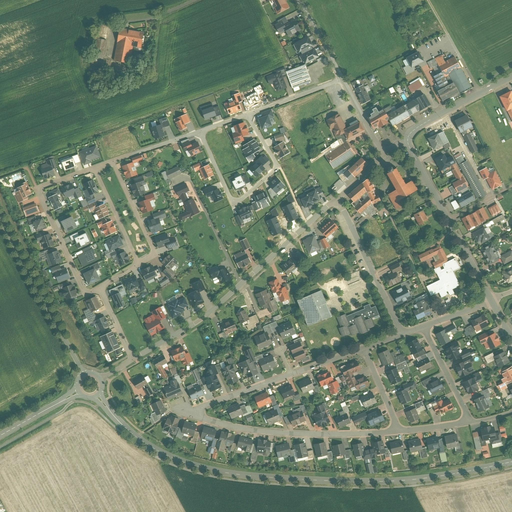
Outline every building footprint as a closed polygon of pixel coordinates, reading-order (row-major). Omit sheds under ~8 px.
[(273,0),(275,2),(274,4),(276,7),(275,8),(278,13),(288,8),(283,0),(273,0)] [(286,30),(288,34),(295,30),(296,32),(300,30),(295,20),(291,22),(292,23),(285,27),(286,30)] [(286,30),(285,27),(283,24),(282,22),(279,24),(276,25),(280,34),(286,30)] [(134,31),(120,29),(114,61),(129,64),(131,53),(133,46),(131,46),(134,31)] [(144,33),(134,31),(131,46),(133,46),(133,45),(136,46),(136,47),(141,48),(144,33)] [(308,37),(295,44),(299,51),(300,51),(311,45),(312,45),(308,37)] [(106,40),(98,39),(94,58),(103,59),(106,40)] [(313,49),(311,45),(300,51),(302,55),(313,49)] [(302,55),(306,63),(318,56),(314,49),(313,49),(302,55)] [(405,59),(410,69),(423,63),(417,53),(405,59)] [(441,56),(435,59),(438,65),(438,66),(445,63),(441,56)] [(445,63),(438,66),(442,73),(459,64),(455,57),(445,63)] [(430,61),(424,65),(427,71),(433,67),(430,61)] [(459,64),(442,73),(445,78),(444,78),(448,86),(453,83),(459,93),(460,95),(472,88),(459,64)] [(305,65),(286,72),(288,76),(293,89),(311,82),(305,65)] [(285,69),(277,72),(278,74),(280,73),(282,78),(288,76),(286,72),(285,69)] [(278,74),(269,78),(270,82),(274,81),(277,90),(285,87),(282,78),(280,73),(278,74)] [(442,73),(434,77),(441,89),(448,86),(444,78),(445,78),(442,73)] [(419,80),(408,87),(412,93),(423,86),(419,80)] [(441,89),(437,91),(443,102),(459,93),(453,83),(448,86),(441,89)] [(363,85),(355,89),(358,95),(366,91),(363,85)] [(366,91),(358,95),(363,104),(371,100),(366,91)] [(511,92),(500,97),(507,111),(511,108),(511,93),(511,92)] [(238,101),(238,102),(242,101),(239,93),(233,95),(235,101),(238,101)] [(419,98),(415,100),(414,100),(414,101),(404,107),(409,116),(410,116),(412,115),(414,114),(414,113),(416,112),(417,112),(419,110),(420,111),(421,111),(422,110),(423,109),(425,108),(427,107),(428,107),(430,106),(430,105),(424,95),(423,95),(424,95),(419,98),(419,97),(419,98)] [(241,110),(238,102),(238,101),(235,101),(226,105),(229,114),(241,110)] [(210,119),(217,116),(213,108),(212,104),(201,107),(205,119),(210,118),(210,119)] [(389,106),(383,110),(387,116),(390,114),(390,113),(391,113),(392,110),(389,106)] [(390,114),(387,116),(390,121),(393,126),(409,116),(404,107),(390,114)] [(262,113),(264,118),(268,116),(269,118),(273,117),(271,110),(262,113)] [(383,110),(369,119),(374,128),(383,123),(384,124),(390,121),(387,116),(383,110)] [(186,114),(178,118),(179,121),(176,123),(176,124),(176,125),(177,127),(178,127),(180,131),(187,128),(185,124),(190,122),(186,114)] [(346,129),(339,115),(327,121),(330,127),(332,126),(339,140),(346,136),(343,131),(346,129)] [(264,118),(259,120),(262,129),(271,126),(269,118),(268,116),(264,118)] [(467,116),(455,122),(461,133),(469,129),(472,127),(467,116)] [(167,117),(159,120),(161,124),(162,127),(170,125),(167,117)] [(346,129),(343,131),(346,136),(347,138),(349,142),(361,135),(361,133),(365,131),(360,122),(346,129)] [(161,124),(151,127),(155,139),(165,136),(162,127),(161,124)] [(245,127),(244,124),(235,127),(237,133),(234,135),(233,135),(236,144),(244,141),(242,136),(247,134),(246,131),(247,130),(246,127),(245,127)] [(452,128),(443,132),(448,143),(452,150),(461,146),(452,128)] [(469,129),(461,133),(463,137),(464,137),(470,134),(471,133),(469,129)] [(448,143),(443,132),(437,135),(443,145),(448,143)] [(283,133),(274,136),(276,142),(285,139),(283,133)] [(470,134),(464,137),(468,145),(474,142),(470,134)] [(437,135),(429,139),(434,150),(443,145),(437,135)] [(339,140),(338,141),(331,145),(331,146),(310,160),(312,163),(333,149),(333,150),(340,145),(345,139),(347,138),(346,136),(339,140)] [(355,154),(345,139),(340,145),(341,146),(326,157),(334,168),(355,154)] [(249,154),(250,155),(252,154),(259,150),(253,140),(244,146),(249,154)] [(190,142),(183,145),(186,151),(189,149),(192,156),(201,151),(198,143),(192,145),(191,144),(190,142)] [(474,142),(468,145),(472,153),(478,150),(474,142)] [(281,158),(289,153),(283,143),(275,148),(281,158)] [(96,148),(84,152),(85,154),(87,159),(89,158),(90,160),(99,157),(96,148)] [(252,154),(250,155),(249,154),(246,156),(250,163),(255,158),(252,154)] [(443,155),(436,159),(441,169),(442,170),(449,166),(450,165),(455,163),(452,157),(446,160),(443,155)] [(257,163),(258,162),(262,166),(267,162),(261,156),(255,162),(257,163)] [(465,162),(461,156),(458,158),(455,159),(459,165),(465,162)] [(73,158),(62,162),(65,170),(76,167),(73,158)] [(351,168),(349,171),(353,176),(355,177),(368,165),(362,158),(351,168)] [(55,159),(47,162),(49,167),(51,166),(52,169),(57,167),(55,159)] [(486,196),(467,161),(465,162),(459,165),(478,201),(486,196)] [(201,162),(193,166),(195,171),(200,169),(203,167),(201,162)] [(262,166),(258,162),(257,163),(250,169),(256,176),(264,169),(262,166)] [(463,178),(455,163),(450,165),(452,168),(453,170),(452,171),(458,181),(463,178)] [(132,164),(123,167),(124,171),(125,175),(126,174),(127,178),(137,175),(132,164)] [(208,165),(203,167),(200,169),(205,180),(213,176),(208,165)] [(449,166),(442,170),(441,169),(439,170),(442,175),(448,172),(447,171),(452,168),(450,165),(449,166)] [(49,167),(42,169),(43,174),(43,175),(43,176),(44,177),(45,178),(48,177),(52,176),(54,175),(52,169),(51,166),(49,167)] [(349,166),(344,169),(345,171),(339,177),(343,182),(346,179),(348,181),(353,176),(349,171),(351,168),(349,166)] [(178,167),(167,173),(170,179),(181,174),(178,167)] [(405,185),(403,181),(404,181),(404,180),(403,181),(401,177),(402,177),(402,176),(401,177),(399,173),(400,173),(400,172),(399,173),(396,169),(397,168),(396,168),(394,168),(394,169),(394,168),(393,168),(392,168),(392,167),(388,169),(389,170),(388,171),(388,172),(387,173),(387,174),(386,174),(387,174),(390,178),(389,179),(390,179),(392,182),(391,183),(392,183),(394,186),(393,187),(394,186),(396,190),(390,194),(389,192),(388,193),(389,195),(388,195),(396,210),(405,204),(402,199),(411,194),(418,190),(413,180),(412,181),(411,179),(409,180),(410,182),(405,185)] [(489,175),(486,169),(479,172),(484,180),(487,178),(486,177),(489,175)] [(501,184),(494,172),(489,175),(486,177),(487,178),(492,189),(495,187),(495,188),(498,186),(501,185),(501,184)] [(246,174),(242,177),(245,184),(250,182),(246,174)] [(230,180),(235,190),(246,185),(245,184),(242,177),(241,175),(230,180)] [(142,176),(134,179),(136,184),(141,182),(141,183),(144,182),(142,176)] [(271,187),(276,193),(277,193),(284,186),(277,178),(269,185),(271,187)] [(375,190),(369,178),(362,184),(366,192),(367,194),(373,191),(375,190)] [(458,181),(453,184),(457,192),(468,187),(463,178),(458,181)] [(92,180),(84,184),(86,190),(85,190),(87,195),(97,191),(92,180)] [(136,184),(132,186),(133,189),(132,189),(134,193),(135,196),(140,195),(145,193),(141,183),(141,182),(136,184)] [(31,194),(26,183),(22,184),(23,186),(17,189),(20,194),(16,196),(19,202),(26,199),(25,197),(31,194)] [(71,184),(63,188),(67,196),(75,193),(71,184)] [(186,184),(175,189),(179,196),(180,196),(186,193),(189,191),(186,184)] [(362,184),(348,196),(354,202),(358,199),(361,196),(366,192),(362,184)] [(210,193),(214,191),(212,186),(204,190),(207,198),(211,196),(210,193)] [(468,187),(457,192),(454,194),(457,200),(470,192),(471,193),(473,192),(470,186),(468,187)] [(276,193),(271,187),(268,191),(272,199),(277,194),(277,193),(276,193)] [(223,199),(219,189),(214,191),(210,193),(211,196),(214,203),(223,199)] [(313,195),(310,196),(313,202),(319,199),(315,191),(312,192),(313,195)] [(373,191),(367,194),(372,205),(380,201),(378,195),(375,197),(373,191)] [(265,192),(255,197),(256,201),(259,207),(260,207),(270,202),(265,192)] [(364,200),(361,202),(358,199),(354,202),(351,204),(363,217),(368,213),(370,211),(374,208),(372,205),(367,194),(366,192),(361,196),(364,200)] [(470,192),(457,200),(461,207),(474,200),(471,193),(470,192)] [(193,199),(189,201),(186,193),(180,196),(184,203),(188,212),(179,216),(182,221),(190,217),(199,213),(193,199)] [(48,197),(54,210),(62,206),(57,194),(48,197)] [(289,204),(292,203),(295,202),(291,194),(286,198),(289,204)] [(313,202),(310,196),(308,197),(308,196),(301,199),(305,208),(308,206),(309,207),(309,208),(312,207),(312,206),(311,205),(313,204),(313,202)] [(148,200),(140,203),(141,206),(140,206),(142,210),(142,209),(144,213),(152,210),(149,201),(148,200)] [(259,207),(256,201),(252,203),(255,211),(261,209),(260,207),(259,207)] [(95,202),(88,206),(90,211),(95,209),(94,209),(98,207),(95,202)] [(289,204),(282,208),(289,223),(299,218),(292,203),(289,204)] [(500,211),(497,204),(489,209),(492,216),(500,211)] [(36,205),(24,209),(26,216),(38,211),(36,205)] [(98,207),(94,209),(95,209),(97,214),(98,214),(100,219),(109,215),(104,205),(98,207)] [(249,206),(238,211),(240,215),(242,220),(243,220),(253,215),(249,206)] [(274,218),(276,217),(279,216),(275,208),(270,212),(274,218)] [(374,208),(370,211),(368,213),(371,217),(376,212),(374,208)] [(469,215),(462,219),(468,229),(474,225),(475,226),(481,222),(488,218),(483,208),(476,212),(476,213),(470,216),(469,215)] [(164,211),(153,214),(155,219),(158,218),(159,219),(166,217),(164,211)] [(429,223),(422,211),(414,215),(421,227),(429,223)] [(242,220),(240,215),(235,217),(239,225),(244,223),(243,220),(242,220)] [(35,216),(27,219),(30,226),(34,225),(33,222),(37,220),(35,216)] [(72,217),(61,222),(66,232),(77,227),(72,217)] [(274,218),(266,222),(273,237),(283,232),(276,217),(274,218)] [(37,220),(33,222),(34,225),(36,232),(46,228),(42,218),(37,220)] [(155,219),(148,221),(152,233),(159,230),(162,229),(159,219),(158,218),(155,219)] [(331,220),(320,230),(327,238),(338,228),(331,220)] [(112,222),(102,226),(106,236),(116,231),(112,222)] [(484,228),(473,234),(478,242),(483,239),(482,238),(484,237),(486,241),(490,239),(484,228)] [(44,232),(36,235),(38,241),(41,240),(41,238),(46,236),(44,232)] [(75,238),(79,236),(77,232),(70,236),(72,240),(75,239),(75,238)] [(79,236),(75,238),(75,239),(77,242),(79,241),(81,246),(87,244),(86,243),(89,241),(86,233),(79,236)] [(167,234),(156,238),(159,247),(167,245),(170,243),(169,240),(167,234)] [(46,236),(41,238),(41,240),(44,248),(53,245),(52,241),(53,241),(52,238),(51,238),(50,235),(46,236)] [(119,236),(106,242),(110,250),(123,245),(119,236)] [(314,237),(304,241),(310,253),(319,249),(314,237)] [(177,246),(174,238),(169,240),(170,243),(167,245),(169,249),(177,246)] [(329,247),(325,239),(320,241),(324,249),(329,247)] [(245,240),(241,242),(245,250),(249,248),(245,240)] [(491,245),(482,250),(483,250),(486,257),(485,257),(489,264),(500,258),(496,252),(495,252),(491,245)] [(83,253),(78,256),(83,266),(96,260),(94,254),(95,253),(93,249),(91,250),(83,253)] [(119,249),(111,253),(114,259),(117,258),(116,256),(121,254),(119,249)] [(442,249),(436,251),(433,252),(432,250),(419,256),(421,262),(433,256),(436,262),(433,264),(435,269),(443,265),(447,262),(446,260),(447,260),(442,249)] [(49,250),(40,253),(43,261),(49,258),(48,255),(50,254),(49,250)] [(50,254),(48,255),(49,258),(52,265),(61,261),(58,251),(50,254)] [(121,254),(116,256),(117,258),(120,265),(128,262),(129,261),(125,252),(121,254)] [(245,252),(242,254),(243,256),(236,259),(236,260),(236,259),(239,267),(240,267),(243,266),(244,267),(247,265),(247,264),(250,262),(246,254),(245,252)] [(511,259),(511,254),(511,255),(511,256),(504,260),(504,259),(502,260),(504,264),(511,259)] [(170,255),(167,258),(167,257),(166,257),(166,258),(164,260),(165,260),(162,263),(167,268),(169,270),(170,269),(177,262),(170,255)] [(293,258),(289,261),(286,263),(291,270),(294,268),(295,269),(299,265),(295,261),(292,257),(291,257),(293,258)] [(90,267),(92,271),(95,270),(100,268),(98,263),(90,267)] [(291,270),(286,263),(285,264),(286,264),(284,265),(281,267),(287,274),(291,270)] [(398,263),(390,267),(394,274),(396,273),(402,270),(398,263)] [(152,266),(142,271),(146,281),(154,277),(157,276),(155,271),(152,266)] [(217,267),(209,271),(213,278),(218,276),(216,273),(219,272),(217,267)] [(61,270),(55,272),(56,273),(59,282),(69,278),(66,268),(61,270)] [(169,270),(167,268),(163,273),(169,278),(174,273),(170,269),(169,270)] [(451,268),(440,274),(443,279),(427,287),(431,296),(439,292),(442,298),(449,294),(450,296),(454,294),(452,289),(460,285),(451,268)] [(163,277),(159,269),(155,271),(157,276),(154,277),(156,281),(163,277)] [(224,270),(222,269),(221,270),(220,272),(219,272),(216,273),(218,276),(218,277),(218,278),(220,281),(221,284),(231,279),(226,269),(224,270)] [(92,271),(85,274),(90,284),(99,279),(95,270),(92,271)] [(394,274),(391,275),(390,274),(388,276),(388,277),(386,278),(388,282),(388,283),(389,285),(390,285),(390,286),(400,281),(396,273),(394,274)] [(133,278),(125,281),(129,290),(138,286),(139,285),(137,282),(136,280),(137,280),(137,279),(136,276),(135,276),(133,277),(133,278)] [(142,280),(137,282),(139,285),(138,286),(141,290),(146,288),(146,287),(143,280),(142,280)] [(281,289),(279,284),(278,281),(278,282),(277,280),(269,283),(274,293),(273,293),(275,298),(279,296),(281,302),(282,302),(288,299),(287,295),(287,294),(286,291),(285,288),(281,289)] [(201,281),(192,285),(196,292),(198,291),(198,292),(205,289),(201,281)] [(70,286),(63,289),(64,292),(63,292),(65,296),(66,296),(67,299),(76,295),(75,292),(76,292),(75,288),(74,288),(73,285),(70,286)] [(124,290),(122,285),(109,290),(113,300),(114,300),(112,295),(119,292),(124,290)] [(405,287),(393,293),(397,301),(409,296),(405,287)] [(198,292),(198,291),(196,292),(188,296),(193,307),(203,302),(202,300),(201,300),(200,297),(198,292)] [(266,291),(260,293),(256,295),(258,299),(260,299),(263,305),(266,304),(270,302),(266,291)] [(332,317),(321,291),(297,301),(308,327),(332,317)] [(114,300),(118,308),(125,305),(119,292),(112,295),(114,300)] [(427,296),(423,298),(424,301),(427,305),(431,303),(427,296)] [(96,297),(87,301),(90,308),(92,311),(93,311),(100,307),(96,297)] [(177,300),(172,303),(172,304),(167,307),(173,318),(178,315),(180,314),(179,313),(184,311),(181,303),(180,301),(177,302),(177,300)] [(270,302),(266,304),(270,313),(275,311),(271,301),(270,302)] [(424,301),(419,303),(421,308),(414,311),(418,319),(431,313),(427,305),(424,301)] [(369,304),(364,307),(365,309),(346,317),(345,314),(337,318),(341,328),(339,329),(342,337),(350,334),(351,336),(359,333),(360,335),(368,332),(367,329),(375,326),(372,318),(379,315),(375,307),(371,308),(369,304)] [(90,308),(84,311),(87,318),(95,315),(93,311),(92,311),(90,308)] [(160,308),(152,312),(153,314),(156,318),(161,320),(166,317),(160,308)] [(245,310),(237,314),(241,323),(245,322),(249,320),(248,318),(245,310)] [(153,314),(144,320),(149,330),(149,331),(150,333),(151,334),(152,335),(164,328),(161,320),(156,318),(153,314)] [(95,315),(87,318),(90,324),(93,322),(98,320),(95,315)] [(484,315),(471,322),(473,326),(476,330),(480,328),(480,329),(489,325),(484,315)] [(98,320),(93,322),(94,325),(97,323),(100,330),(108,326),(107,323),(107,322),(106,320),(104,317),(98,320)] [(251,317),(248,318),(249,320),(245,322),(249,330),(256,327),(255,324),(254,324),(251,317)] [(226,323),(222,325),(225,332),(226,335),(228,334),(227,333),(232,331),(233,332),(237,330),(233,320),(232,320),(232,321),(226,323)] [(276,322),(270,324),(273,332),(279,330),(278,328),(278,327),(276,322)] [(278,327),(278,328),(279,330),(283,339),(296,334),(291,322),(278,327)] [(270,324),(264,326),(267,333),(268,334),(273,332),(270,324)] [(473,326),(467,329),(470,336),(476,333),(475,331),(476,330),(473,326)] [(445,330),(436,335),(442,345),(450,341),(446,334),(445,330)] [(226,335),(225,332),(221,334),(224,340),(229,338),(228,334),(226,335)] [(113,333),(101,338),(108,354),(120,348),(113,333)] [(267,333),(255,338),(259,349),(272,344),(268,334),(267,333)] [(486,333),(478,337),(482,343),(486,341),(485,339),(488,337),(486,333)] [(488,337),(485,339),(486,341),(490,349),(500,344),(498,341),(499,340),(498,340),(497,337),(497,336),(496,337),(495,334),(488,337)] [(422,350),(416,340),(408,344),(414,354),(418,352),(419,354),(422,352),(421,350),(422,350)] [(295,345),(290,347),(293,354),(303,350),(300,343),(295,345)] [(452,347),(446,350),(448,354),(446,354),(448,358),(449,357),(451,361),(461,356),(460,353),(462,353),(459,347),(456,348),(455,346),(452,347)] [(182,347),(172,352),(173,355),(175,360),(176,360),(179,359),(186,356),(186,355),(182,347)] [(251,349),(244,352),(248,361),(250,360),(248,355),(253,353),(251,349)] [(303,350),(293,354),(296,361),(301,359),(306,357),(303,350)] [(388,350),(379,354),(384,366),(393,362),(392,359),(388,350)] [(462,353),(460,353),(461,356),(463,359),(471,355),(474,354),(473,350),(469,352),(468,350),(462,353)] [(504,352),(494,357),(495,360),(499,367),(504,365),(505,365),(505,364),(506,364),(507,364),(507,363),(509,362),(508,362),(509,361),(507,359),(507,358),(504,352)] [(186,356),(179,359),(182,361),(182,360),(185,365),(193,361),(189,353),(186,355),(186,356)] [(253,353),(248,355),(250,360),(251,359),(253,362),(256,361),(257,362),(256,361),(255,357),(253,353)] [(491,354),(484,357),(488,364),(495,360),(494,357),(493,358),(491,354)] [(471,355),(463,359),(464,359),(466,365),(474,361),(471,355)] [(163,356),(154,361),(158,368),(162,366),(167,363),(163,356)] [(264,359),(259,361),(263,370),(269,368),(276,365),(272,356),(264,359)] [(428,358),(416,364),(420,372),(432,366),(428,358)] [(248,361),(242,363),(244,368),(241,369),(243,375),(247,373),(248,377),(257,373),(253,362),(251,359),(250,360),(248,361)] [(401,363),(396,365),(398,371),(404,368),(406,373),(410,371),(405,361),(401,363)] [(347,368),(343,370),(344,374),(345,374),(345,376),(349,374),(350,374),(351,374),(360,370),(357,362),(346,366),(347,368)] [(464,362),(455,366),(455,367),(456,367),(457,370),(460,377),(469,373),(473,371),(472,371),(470,372),(467,366),(466,366),(464,362)] [(214,365),(209,367),(210,367),(213,374),(214,374),(215,375),(218,373),(214,365)] [(235,372),(232,365),(222,370),(224,374),(225,374),(233,371),(234,372),(235,372)] [(162,366),(158,368),(164,379),(167,377),(162,366)] [(511,368),(502,373),(507,384),(511,381),(511,368)] [(401,381),(396,369),(387,373),(392,384),(401,381)] [(233,371),(225,374),(228,380),(229,379),(231,384),(238,381),(234,372),(233,371)] [(329,373),(324,375),(323,375),(322,375),(319,376),(319,377),(318,377),(322,386),(329,383),(329,385),(330,389),(330,390),(331,392),(332,393),(332,394),(333,393),(333,394),(335,394),(336,394),(337,393),(336,392),(337,392),(333,383),(333,381),(329,373)] [(478,373),(473,375),(474,378),(472,379),(473,382),(481,378),(478,373)] [(344,374),(335,378),(337,382),(338,384),(342,382),(347,380),(353,377),(351,374),(350,374),(349,374),(345,376),(345,374),(344,374)] [(215,375),(205,379),(208,386),(208,387),(209,386),(211,391),(221,387),(215,375)] [(143,376),(138,380),(137,379),(133,382),(138,390),(148,384),(143,376)] [(353,377),(347,380),(348,383),(350,387),(356,385),(354,382),(353,377)] [(354,382),(356,385),(358,390),(369,385),(365,377),(354,382)] [(310,378),(299,383),(303,393),(312,389),(312,388),(314,387),(310,378)] [(430,378),(422,382),(425,387),(428,386),(427,383),(431,381),(430,378)] [(472,379),(464,383),(469,394),(477,390),(473,382),(472,379)] [(172,387),(165,390),(164,389),(169,399),(182,393),(178,385),(177,380),(176,381),(171,383),(172,387)] [(205,389),(201,380),(197,382),(199,386),(202,390),(205,389)] [(439,380),(432,383),(431,381),(427,383),(428,386),(433,394),(443,389),(439,380)] [(291,385),(281,390),(284,398),(288,396),(294,393),(291,385)] [(318,385),(314,387),(312,388),(312,389),(315,394),(320,391),(318,385)] [(199,386),(189,391),(193,400),(204,395),(202,390),(199,386)] [(149,388),(145,390),(148,397),(153,394),(149,388)] [(505,389),(499,392),(503,399),(511,394),(511,393),(508,396),(505,389)] [(405,390),(398,393),(402,404),(411,400),(407,391),(406,390),(405,390)] [(267,393),(255,398),(259,407),(271,402),(269,397),(267,393)] [(299,393),(292,396),(295,402),(301,399),(299,393)] [(372,393),(361,398),(365,407),(376,402),(372,393)] [(278,405),(274,395),(269,397),(271,402),(273,407),(278,405)] [(483,396),(474,400),(480,412),(489,408),(485,399),(483,396)] [(442,403),(438,405),(438,406),(442,413),(453,408),(449,400),(442,403)] [(161,401),(152,405),(156,412),(157,415),(159,415),(165,412),(161,401)] [(422,401),(414,404),(416,408),(415,409),(415,410),(424,406),(422,401)] [(238,404),(228,409),(232,418),(242,414),(243,414),(240,407),(238,404)] [(245,405),(240,407),(243,414),(242,414),(243,415),(248,413),(245,405)] [(415,409),(406,412),(411,423),(419,419),(415,410),(415,409)] [(275,411),(265,415),(269,425),(281,420),(278,414),(277,410),(275,411)] [(380,410),(368,415),(372,425),(384,420),(380,410)] [(157,415),(156,412),(151,414),(155,423),(161,419),(159,415),(157,415)] [(301,412),(290,417),(294,426),(305,421),(302,414),(301,412)] [(365,412),(357,416),(359,421),(367,418),(365,412)] [(316,417),(314,417),(319,427),(322,425),(323,427),(327,426),(326,423),(329,422),(330,422),(325,413),(321,415),(316,417)] [(345,415),(336,419),(340,427),(350,423),(347,414),(346,414),(345,415)] [(171,417),(170,420),(168,419),(164,428),(165,427),(169,429),(168,430),(172,432),(174,433),(177,427),(178,423),(179,420),(171,417)] [(197,426),(185,422),(183,429),(182,432),(184,433),(194,436),(195,431),(197,426)] [(183,429),(180,428),(176,436),(176,437),(182,440),(184,433),(182,432),(183,429)] [(216,431),(204,428),(202,437),(206,438),(206,439),(210,440),(213,441),(214,439),(216,431)] [(493,428),(481,430),(483,437),(484,441),(485,440),(496,438),(493,428)] [(231,434),(226,433),(226,434),(222,432),(220,439),(218,446),(220,446),(224,447),(225,445),(230,446),(232,447),(232,443),(234,436),(231,435),(231,434)] [(456,435),(445,437),(447,448),(455,447),(459,446),(459,444),(456,435)] [(479,437),(473,438),(476,451),(482,449),(479,438),(479,437)] [(247,440),(244,439),(240,438),(239,443),(238,446),(239,446),(243,447),(243,450),(249,452),(252,441),(247,439),(247,440)] [(437,438),(427,440),(429,450),(429,449),(434,448),(434,449),(439,448),(439,447),(438,443),(437,438)] [(213,441),(210,440),(208,445),(215,447),(215,446),(217,440),(214,439),(213,441)] [(262,441),(259,440),(258,447),(258,451),(258,452),(269,453),(270,443),(265,442),(266,442),(262,441)] [(420,440),(408,442),(410,452),(419,450),(422,449),(420,440)] [(382,441),(373,443),(376,455),(376,453),(380,452),(380,454),(384,453),(385,453),(384,449),(382,441)] [(398,442),(390,444),(392,454),(393,454),(392,453),(400,451),(400,452),(404,451),(402,441),(398,442)] [(305,443),(295,445),(298,459),(307,457),(308,457),(307,452),(305,443)] [(324,443),(315,445),(318,460),(318,459),(317,456),(321,455),(322,456),(326,455),(327,455),(327,453),(324,443)] [(362,443),(353,445),(356,457),(364,455),(365,455),(364,451),(362,443)] [(289,444),(276,447),(279,457),(283,456),(283,457),(287,457),(287,455),(290,455),(291,454),(290,451),(289,444)] [(343,444),(333,446),(336,457),(345,455),(344,451),(343,444)] [(459,446),(455,447),(456,453),(463,452),(461,444),(459,444),(459,446)] [(422,449),(419,450),(421,459),(428,457),(425,448),(422,449)]
